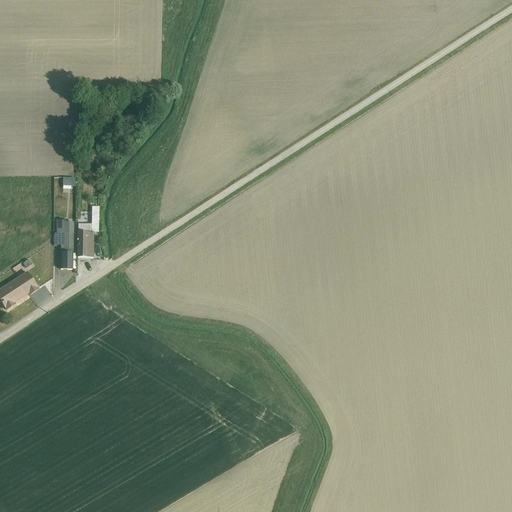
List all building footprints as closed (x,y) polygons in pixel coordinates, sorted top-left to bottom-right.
[(112,100),(102,103),(105,113),(114,111),(112,100)] [(125,130),(122,135),(127,138),(124,145),(130,148),(136,135),(129,132),(129,133),(125,130)] [(63,179),(62,187),(75,187),(75,179),(63,179)] [(91,225),(78,225),(77,259),(93,259),(93,234),(96,234),(98,234),(98,208),(92,208),(91,225)] [(56,234),(54,234),(54,238),(53,247),(58,247),(60,247),(60,271),(72,271),(72,270),(75,270),(75,255),(73,255),(73,254),(73,223),(65,223),(65,221),(56,221),(56,234)] [(29,260),(23,265),(26,269),(32,265),(29,260)] [(26,273),(0,290),(0,301),(6,311),(15,306),(14,304),(28,294),(29,296),(38,290),(26,273)]
